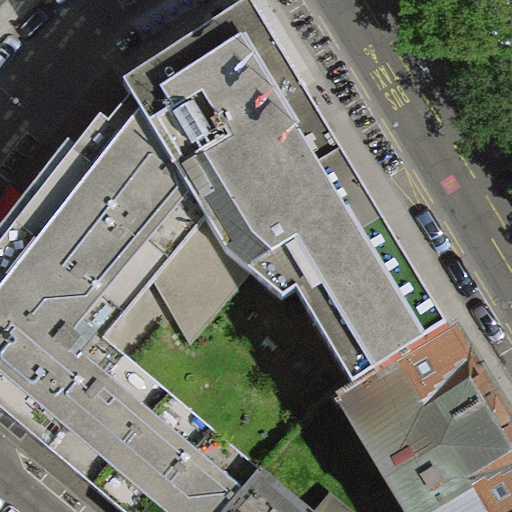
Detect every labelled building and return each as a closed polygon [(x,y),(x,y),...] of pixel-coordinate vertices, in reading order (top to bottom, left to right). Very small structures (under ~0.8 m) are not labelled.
[(356,388),(448,328),(252,4),(125,86),(133,99),(208,221),(228,254),(251,274),(284,301),(298,293),(356,388)] [(208,221),(133,99),(112,125),(103,119),(0,249),(0,408),(123,511),(231,511),(261,476),(108,343),(158,282),(208,221)] [(202,333),(251,274),(228,254),(208,221),(158,282),(183,303),(176,312),(189,334),(193,336),(198,336),(202,333)] [(511,511),(511,431),(448,328),(356,388),(340,399),(409,511),(511,511)] [(303,511),(261,476),(231,511),(303,511)]
